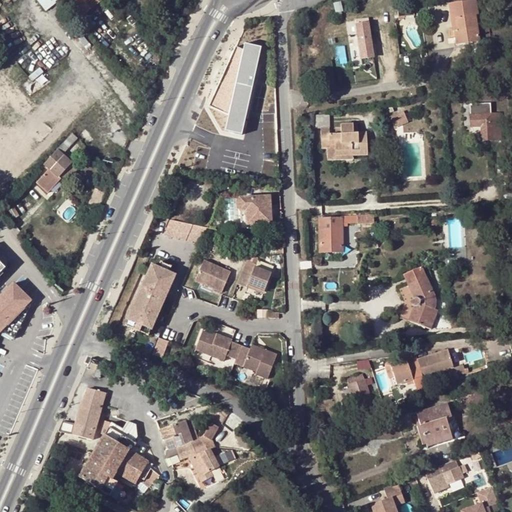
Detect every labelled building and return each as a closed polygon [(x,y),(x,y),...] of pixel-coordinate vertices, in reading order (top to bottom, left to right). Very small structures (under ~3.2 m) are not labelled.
[(37,0),(46,11),(56,2),(55,1),(56,0),(37,0)] [(100,2),(98,0),(68,0),(80,16),(91,8),(100,2)] [(476,0),(463,0),(452,2),(457,31),(454,32),(456,43),(480,40),(476,13),(479,13),(476,0)] [(457,31),(452,2),(447,3),(452,32),(454,32),(457,31)] [(341,3),(333,4),(335,13),(343,12),(341,3)] [(407,5),(402,6),(403,16),(408,15),(415,14),(413,5),(407,5)] [(368,23),(356,25),(361,59),(373,57),(368,23)] [(245,43),(242,49),(237,46),(210,106),(229,114),(225,130),(242,134),(261,46),(245,43)] [(489,103),(469,104),(470,126),(481,126),(481,139),(499,138),(498,114),(490,114),(489,103)] [(403,109),(389,115),(394,127),(408,120),(408,119),(405,113),(403,109)] [(329,113),(314,114),(315,127),(320,127),(321,148),(327,148),(327,159),(335,159),(335,155),(353,154),(367,153),(365,132),(353,132),(353,121),(340,122),(341,126),(330,126),(329,113)] [(77,138),(72,133),(44,164),(49,168),(36,183),(49,193),(62,179),(65,182),(78,168),(71,162),(70,163),(60,153),(66,147),(67,148),(77,138)] [(89,202),(99,207),(106,192),(95,188),(89,202)] [(237,209),(239,212),(245,211),(246,225),(270,223),(269,197),(238,199),(237,200),(236,202),(236,205),(236,207),(237,209)] [(354,216),(346,217),(346,223),(356,222),(356,224),(373,223),(372,214),(354,216)] [(341,218),(319,219),(319,252),(341,252),(341,218)] [(201,243),(207,228),(172,220),(165,235),(172,238),(173,237),(179,240),(180,238),(186,241),(187,239),(194,242),(194,240),(201,243)] [(231,272),(204,260),(195,281),(222,293),(231,272)] [(238,283),(248,287),(248,285),(264,291),(272,273),(256,266),(256,264),(246,260),(238,283)] [(162,262),(159,268),(169,272),(172,266),(162,262)] [(128,320),(129,320),(138,324),(135,330),(141,332),(143,326),(152,330),(176,275),(169,272),(159,268),(152,265),(128,320)] [(428,310),(433,311),(434,307),(435,304),(435,301),(434,298),(420,266),(403,274),(413,297),(412,299),(411,301),(411,303),(412,305),(414,306),(408,321),(423,326),(428,310)] [(0,336),(33,303),(14,285),(0,298),(0,336)] [(427,327),(433,311),(428,310),(423,326),(427,327)] [(138,324),(129,320),(126,326),(135,330),(138,324)] [(143,326),(141,332),(150,336),(152,330),(143,326)] [(236,359),(242,345),(232,341),(233,339),(218,333),(217,336),(203,331),(196,349),(225,360),(227,355),(236,359)] [(511,335),(501,338),(504,353),(511,351),(511,335)] [(160,337),(154,353),(165,356),(170,340),(160,337)] [(251,349),(242,345),(236,359),(235,363),(258,371),(256,374),(268,378),(278,354),(253,344),(251,349)] [(443,350),(416,359),(422,378),(449,369),(443,350)] [(391,375),(395,384),(411,379),(416,395),(426,391),(423,381),(422,378),(416,359),(405,363),(404,361),(392,365),(391,360),(388,360),(386,361),(385,362),(385,363),(385,364),(385,366),(389,376),(391,375)] [(362,374),(347,379),(357,408),(373,403),(362,374)] [(431,378),(423,381),(426,391),(434,387),(431,378)] [(70,407),(58,433),(92,443),(105,396),(87,391),(79,410),(70,407)] [(500,400),(490,404),(497,421),(508,416),(500,400)] [(416,413),(420,426),(425,443),(451,435),(445,418),(450,416),(446,403),(416,413)] [(214,409),(211,412),(219,420),(222,417),(214,409)] [(451,435),(425,443),(427,447),(461,436),(455,418),(451,419),(450,416),(445,418),(451,435)] [(186,420),(159,430),(162,440),(164,440),(168,450),(175,448),(178,455),(180,461),(188,458),(201,483),(214,476),(211,471),(220,467),(210,449),(209,445),(212,440),(219,428),(211,423),(203,436),(198,439),(193,441),(187,422),(186,420)] [(198,439),(192,420),(187,422),(193,441),(198,439)] [(425,443),(420,426),(416,427),(422,444),(425,443)] [(110,430),(80,480),(109,497),(118,482),(114,480),(117,475),(116,474),(129,451),(138,457),(142,450),(110,430)] [(496,443),(495,438),(484,442),(486,446),(496,443)] [(175,448),(168,450),(166,459),(178,455),(175,448)] [(221,463),(235,459),(233,450),(219,454),(221,463)] [(427,480),(433,493),(447,488),(446,485),(463,479),(464,478),(462,473),(467,472),(464,465),(427,480)] [(141,475),(150,485),(156,481),(144,468),(141,475)] [(447,488),(433,493),(435,499),(466,487),(463,479),(446,485),(447,488)] [(402,500),(395,482),(383,487),(387,499),(370,506),(372,511),(396,511),(394,507),(393,503),(402,500)] [(490,486),(476,492),(480,502),(460,510),(460,511),(493,511),(500,509),(490,486)]
